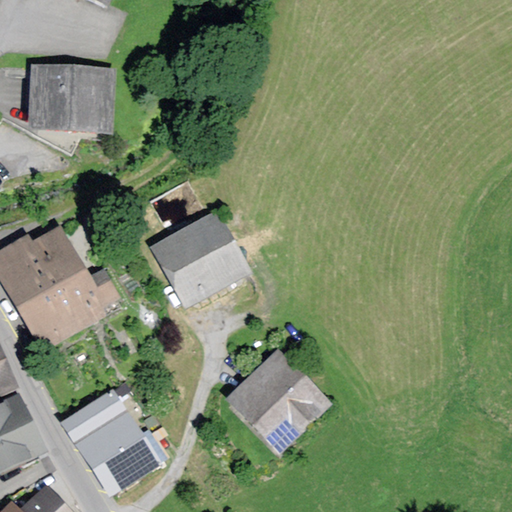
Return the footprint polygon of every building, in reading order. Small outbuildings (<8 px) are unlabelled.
[(29,136),(113,138),(115,73),(31,70),(29,136)] [(188,301),(244,270),(215,218),(159,250),(188,301)] [(0,256),(0,266),(26,309),(78,278),(54,237),(33,248),(28,240),(0,256)] [(84,288),(78,278),(26,309),(50,350),(76,335),(71,326),(98,310),(103,319),(121,308),(102,277),(84,288)] [(0,404),(17,397),(0,358),(0,404)] [(279,365),(241,402),(281,443),(318,406),(279,365)] [(69,423),(116,495),(161,467),(141,436),(135,440),(121,419),(125,416),(112,395),(69,423)] [(0,472),(38,454),(14,406),(0,413),(0,472)] [(57,511),(61,508),(49,495),(31,511),(57,511)]
